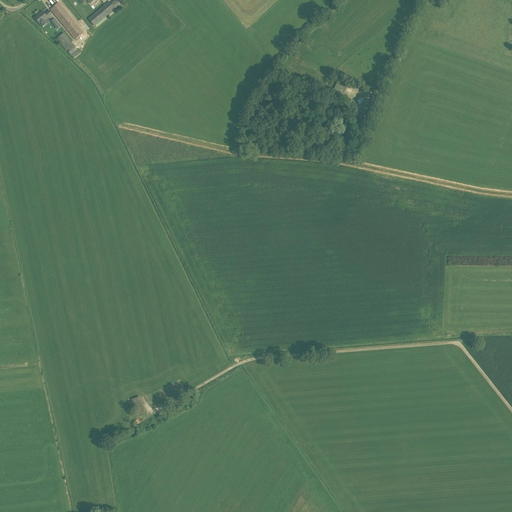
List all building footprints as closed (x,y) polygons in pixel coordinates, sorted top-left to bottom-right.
[(106,16),(114,9),(117,7),(118,9),(122,5),(117,0),(115,0),(113,2),(111,4),(109,1),(88,19),(95,26),(97,28),(107,19),(107,18),(106,16)] [(75,40),(83,33),(59,3),(50,10),(75,40)] [(52,14),(49,10),(44,14),(42,11),(35,18),(40,24),(47,18),(48,18),(52,14)] [(80,53),(77,50),(75,48),(76,47),(64,33),(56,39),(68,53),(69,53),(71,56),(72,56),(74,58),(80,53)] [(343,98),(347,86),(336,82),(332,94),(343,98)]
